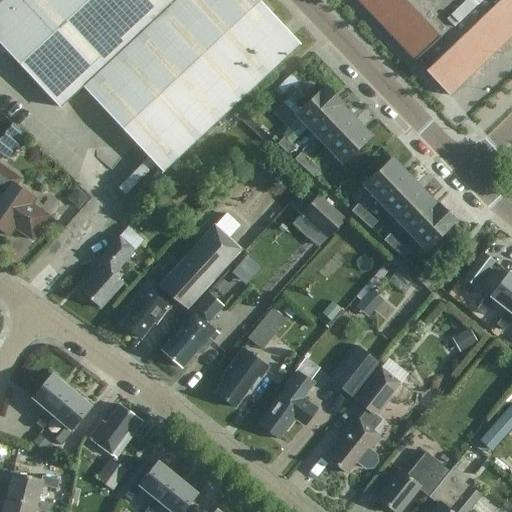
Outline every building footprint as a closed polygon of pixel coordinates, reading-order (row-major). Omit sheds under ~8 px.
[(261,0),(0,0),(0,43),(61,107),(83,86),(165,171),(300,41),(261,0)] [(511,0),(357,0),(387,31),(394,38),(449,96),(500,47),(497,44),(504,37),(507,40),(511,35),(511,0)] [(279,95),(296,80),(290,74),(274,89),(279,95)] [(312,131),(339,104),(341,103),(325,86),(296,114),(312,131)] [(327,146),(354,120),(339,104),(312,131),(327,146)] [(354,120),(327,146),(342,162),(369,136),(354,120)] [(16,123),(0,140),(0,147),(9,156),(29,134),(16,123)] [(283,137),(276,144),(286,153),(293,146),(283,137)] [(311,162),(301,153),(295,160),(305,169),(311,162)] [(379,201),(406,174),(391,159),(364,185),(379,201)] [(178,175),(186,168),(178,160),(170,167),(178,175)] [(321,170),(311,162),(305,169),(314,177),(321,170)] [(20,181),(0,166),(0,230),(9,237),(17,225),(34,237),(48,217),(31,206),(35,201),(16,187),(20,181)] [(394,216),(421,190),(406,174),(379,201),(394,216)] [(78,208),(87,197),(76,188),(67,199),(78,208)] [(409,232),(436,205),(421,190),(394,216),(409,232)] [(326,237),(342,220),(315,195),(299,213),(326,237)] [(367,213),(357,204),(351,211),(361,220),(367,213)] [(425,248),(454,220),(438,204),(436,205),(409,232),(425,248)] [(377,222),(367,213),(361,220),(371,229),(377,222)] [(213,227),(226,239),(238,227),(225,215),(213,227)] [(226,239),(213,227),(156,288),(148,281),(127,310),(129,312),(120,324),(140,340),(153,323),(155,325),(173,301),(185,310),(239,251),(226,239)] [(127,228),(119,236),(135,250),(143,242),(127,228)] [(394,249),(400,242),(390,234),(384,241),(394,249)] [(135,250),(119,236),(95,262),(97,264),(100,267),(78,291),(99,310),(121,285),(112,277),(135,250)] [(403,258),(410,251),(400,242),(394,249),(403,258)] [(494,262),(483,253),(464,279),(475,287),(494,262)] [(509,312),(511,308),(511,275),(508,272),(508,273),(505,276),(490,295),(488,293),(475,308),(483,314),(494,300),(507,310),(509,312)] [(368,316),(383,299),(370,289),(356,306),(368,316)] [(206,325),(221,307),(207,295),(191,314),(192,315),(160,352),(180,369),(195,352),(199,356),(217,335),(206,325)] [(273,308),(265,318),(246,339),(260,351),(286,320),(273,308)] [(511,308),(509,312),(507,310),(496,324),(503,330),(511,317),(511,308)] [(459,351),(477,342),(470,329),(452,338),(459,351)] [(334,385),(350,398),(377,363),(357,347),(344,363),(349,366),(334,385)] [(498,367),(503,351),(490,347),(485,364),(498,367)] [(245,392),(249,395),(268,369),(241,350),(220,380),(222,382),(214,395),(234,409),(245,392)] [(399,401),(408,390),(380,368),(354,401),(364,409),(358,416),(364,420),(361,423),(355,418),(333,445),(336,448),(327,459),(346,475),(356,463),(365,470),(372,469),(376,463),(376,456),(369,451),(379,438),(372,432),(382,420),(376,415),(392,395),(399,401)] [(286,432),(307,402),(299,397),(311,380),(295,369),(283,386),(285,388),(258,426),(277,440),(284,431),(286,432)] [(43,430),(53,418),(50,416),(71,392),(52,375),(31,399),(46,412),(35,424),(43,430)] [(50,416),(53,418),(64,428),(54,440),(62,447),(73,434),(70,431),(90,408),(71,392),(50,416)] [(88,440),(114,459),(140,424),(119,408),(105,427),(100,423),(88,440)] [(429,495),(449,470),(426,451),(406,477),(397,470),(376,497),(393,511),(400,511),(420,488),(429,495)] [(113,490),(126,472),(109,459),(95,478),(113,490)] [(141,489),(154,499),(158,502),(177,479),(157,463),(139,485),(135,482),(124,496),(131,501),(141,489)] [(454,466),(440,483),(430,496),(438,502),(430,511),(466,511),(480,495),(465,483),(469,478),(454,466)] [(34,505),(35,501),(40,486),(55,490),(58,481),(41,476),(40,480),(12,472),(5,497),(34,505)] [(158,502),(154,499),(144,511),(143,511),(155,511),(161,505),(170,511),(182,511),(197,495),(177,479),(158,502)] [(49,511),(51,506),(35,501),(34,505),(5,497),(1,511),(32,511),(33,511),(36,511),(49,511)]
